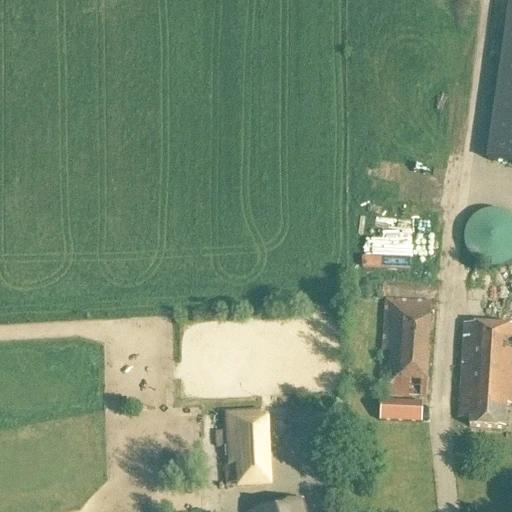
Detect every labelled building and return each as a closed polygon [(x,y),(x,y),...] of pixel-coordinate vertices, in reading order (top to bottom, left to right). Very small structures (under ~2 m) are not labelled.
[(511,3),(510,3),(485,161),(511,165),(511,3)] [(511,221),(504,215),(489,212),(475,217),(465,229),(463,244),(468,258),(479,268),(494,270),(509,265),(511,260),(511,221)] [(384,301),(378,399),(424,402),(431,304),(384,301)] [(511,333),(464,330),(458,424),(469,424),(469,433),(503,435),(505,412),(509,413),(510,395),(511,395),(511,333)] [(422,405),(380,404),(379,424),(421,426),(422,405)] [(222,416),(226,489),(236,488),(237,492),(269,490),(267,424),(260,424),(260,413),(222,416)]
